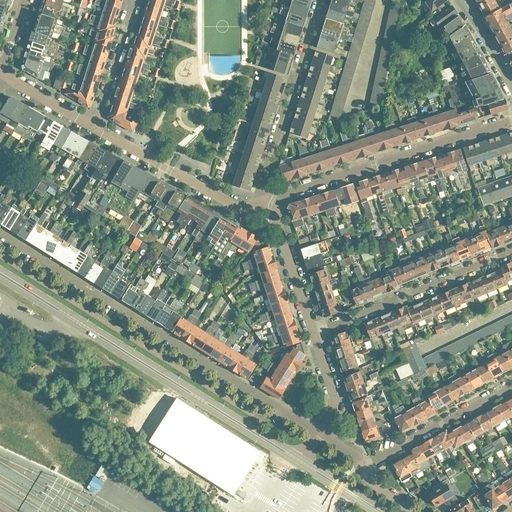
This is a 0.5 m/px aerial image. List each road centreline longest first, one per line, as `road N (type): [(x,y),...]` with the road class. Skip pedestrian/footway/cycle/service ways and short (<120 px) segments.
road 1 (residential): [(0,232),(318,432)]
road 2 (tertiary): [(300,461),(0,273)]
road 3 (residential): [(278,202),(296,189),(511,120)]
road 4 (residential): [(313,332),(511,251)]
road 5 (residential): [(263,200),(320,0)]
road 6 (residential): [(263,200),(236,207),(91,127)]
road 7 (residential): [(361,468),(511,380)]
road 8 (residential): [(313,332),(275,220),(278,202)]
road 9 (residential): [(91,127),(136,0)]
